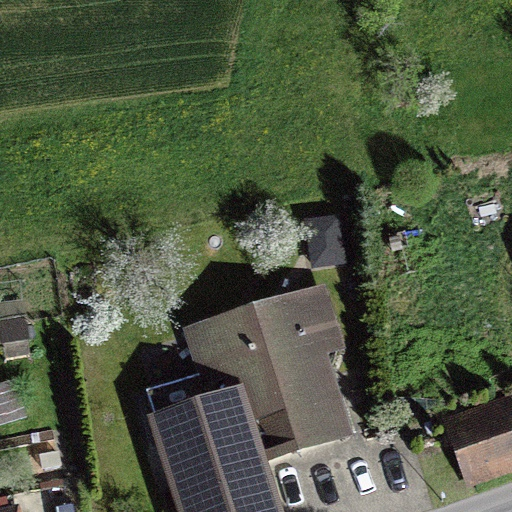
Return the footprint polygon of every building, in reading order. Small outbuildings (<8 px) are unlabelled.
[(324,296),(191,336),(206,378),(216,409),(244,401),(264,467),(343,434),(318,353),(339,346),(324,296)] [(206,378),(154,394),(190,511),(278,511),(264,467),(244,401),(216,409),(206,378)] [(511,395),(448,414),(465,472),(511,458),(511,395)] [(13,493),(18,511),(83,511),(78,475),(13,493)] [(0,511),(16,511),(13,502),(0,505),(0,511)]
